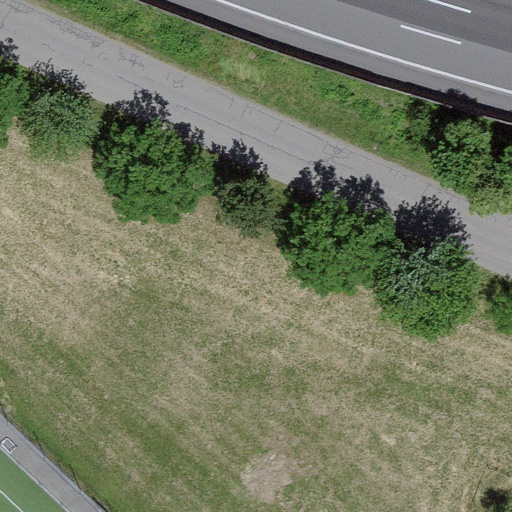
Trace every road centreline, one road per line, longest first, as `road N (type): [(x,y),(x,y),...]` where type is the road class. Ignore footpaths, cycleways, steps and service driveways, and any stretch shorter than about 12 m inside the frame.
road 1 (residential): [(0,23),(511,247)]
road 2 (motorway): [(376,0),(511,39)]
